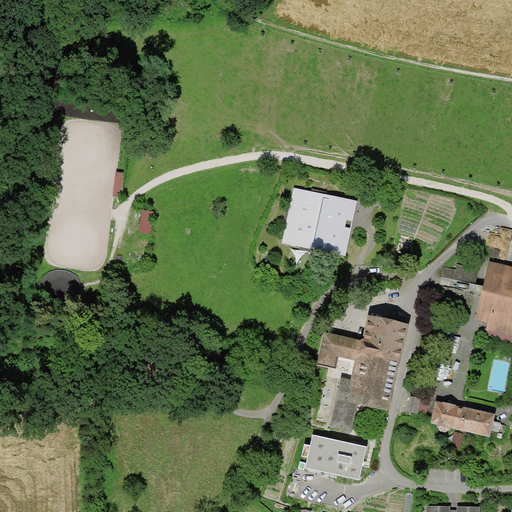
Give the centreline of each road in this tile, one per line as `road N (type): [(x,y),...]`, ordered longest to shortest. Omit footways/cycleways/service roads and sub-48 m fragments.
road 1 (track): [(511,209),(398,176),(266,155),(169,175),(111,211)]
road 2 (track): [(265,414),(165,395),(86,395),(34,412),(0,412)]
